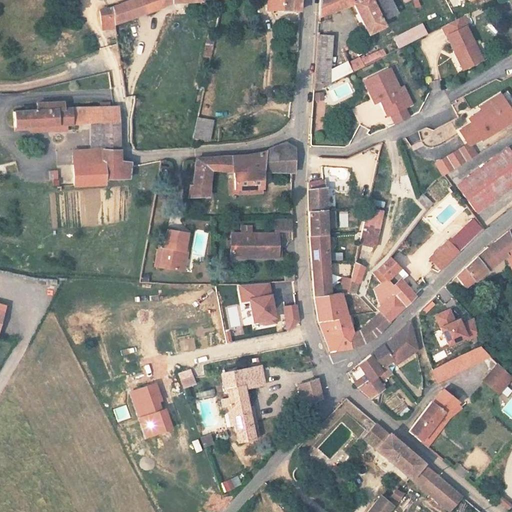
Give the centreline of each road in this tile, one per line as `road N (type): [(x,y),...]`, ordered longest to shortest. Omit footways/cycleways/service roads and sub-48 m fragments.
road 1 (residential): [(111,50),(128,153),(238,149),(295,134)]
road 2 (residential): [(295,134),(295,281),(319,365),(343,385)]
road 3 (residential): [(511,217),(450,265),(385,332),(342,359),(343,385)]
road 4 (residential): [(343,385),(492,511)]
road 5 (residential): [(303,0),(295,134)]
